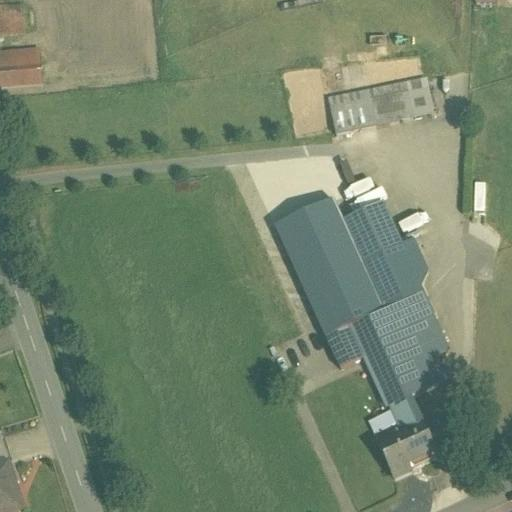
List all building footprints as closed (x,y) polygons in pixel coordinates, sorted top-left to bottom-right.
[(503,8),(503,0),(478,0),(479,8),(503,8)] [(24,9),(0,10),(0,37),(25,36),(24,9)] [(41,53),(0,57),(0,89),(43,85),(41,53)] [(333,104),(341,139),(422,123),(415,88),(333,104)] [(326,340),(352,328),(366,361),(390,412),(411,403),(423,397),(412,373),(431,365),(450,356),(421,290),(428,275),(414,246),(403,251),(383,208),(343,227),(333,205),(277,230),(326,340)] [(352,328),(326,340),(341,372),(366,361),(352,328)] [(288,332),(263,343),(266,351),(291,340),(288,332)] [(431,365),(412,373),(423,397),(424,397),(424,396),(442,388),(431,365)] [(411,403),(391,412),(392,414),(394,413),(395,415),(403,431),(420,423),(411,403)] [(395,415),(381,422),(388,438),(403,431),(395,415)] [(388,438),(377,443),(395,483),(439,463),(421,423),(420,423),(403,431),(388,438)] [(14,468),(0,472),(0,511),(22,511),(16,490),(20,488),(14,468)]
